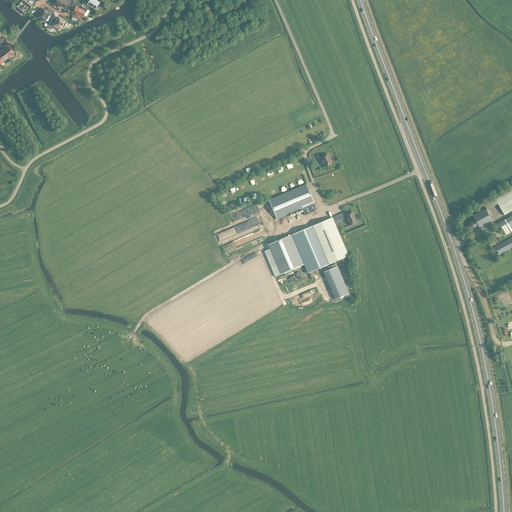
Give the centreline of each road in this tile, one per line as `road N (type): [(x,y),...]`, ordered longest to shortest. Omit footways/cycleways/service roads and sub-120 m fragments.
road 1 (primary): [(503,511),(473,315),(360,0)]
road 2 (track): [(144,318),(324,208)]
road 3 (track): [(231,457),(200,418),(192,371),(144,318)]
road 4 (track): [(149,511),(231,457),(268,468)]
